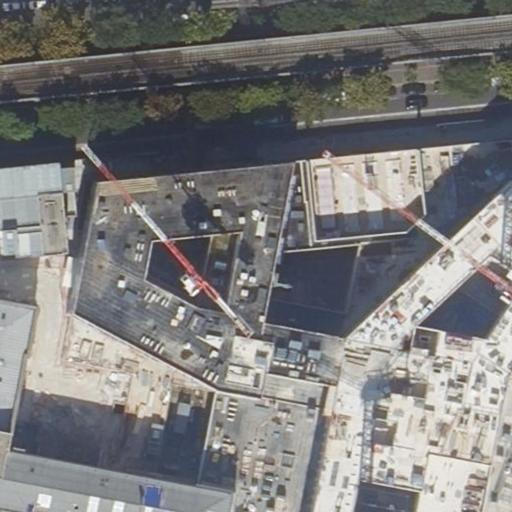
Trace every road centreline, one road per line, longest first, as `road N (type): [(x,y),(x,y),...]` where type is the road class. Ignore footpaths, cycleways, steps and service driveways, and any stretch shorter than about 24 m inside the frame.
road 1 (primary): [(0,148),(511,93)]
road 2 (primary): [(174,0),(0,17)]
road 3 (unknown): [(0,256),(117,284),(150,302)]
